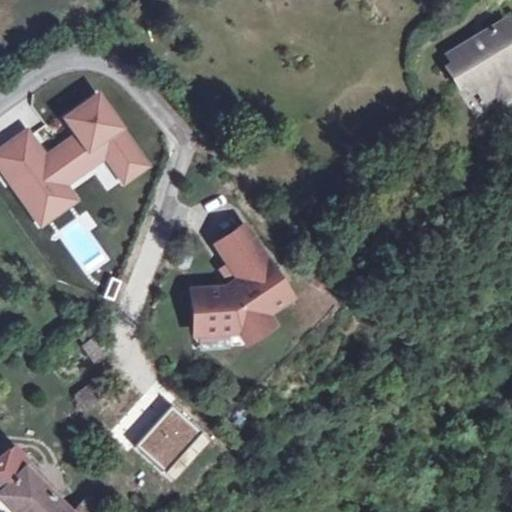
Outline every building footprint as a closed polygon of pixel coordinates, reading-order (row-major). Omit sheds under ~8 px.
[(480,103),(487,99),(493,100),(499,99),(505,95),(508,93),(511,93),(511,92),(511,36),(503,20),(443,55),(449,65),(443,68),(455,88),(462,85),(467,95),(473,91),(480,103)] [(0,152),(0,164),(34,213),(67,191),(62,185),(106,154),(113,164),(133,149),(97,97),(68,118),(80,135),(70,142),(68,140),(60,146),(61,148),(44,160),(26,134),(0,152)] [(145,165),(133,149),(113,164),(125,179),(145,165)] [(94,169),(105,189),(118,182),(107,162),(94,169)] [(73,200),(67,191),(34,213),(41,222),(73,200)] [(237,331),(244,338),(269,321),(264,314),(289,297),(242,227),(216,244),(240,279),(241,282),(233,288),(226,289),(195,291),(198,333),(237,331)] [(121,281),(111,278),(104,297),(113,300),(121,281)] [(226,289),(233,288),(241,282),(240,279),(226,289)] [(95,335),(80,348),(92,363),(107,351),(95,335)] [(81,409),(108,388),(103,382),(91,391),(87,387),(72,399),(81,409)] [(64,511),(6,452),(0,456),(0,498),(13,511),(91,511),(83,503),(72,511),(64,511)]
